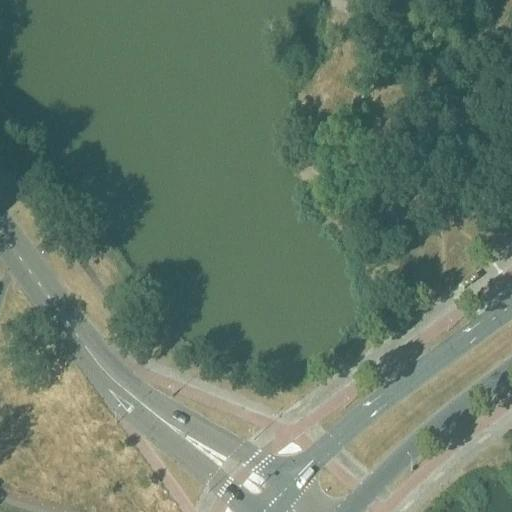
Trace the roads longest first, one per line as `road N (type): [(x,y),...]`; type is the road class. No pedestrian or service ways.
road 1 (tertiary): [(280,503),(107,379),(0,232)]
road 2 (tertiary): [(511,305),(359,417),(280,503)]
road 3 (tertiary): [(349,511),(411,445),(511,371)]
